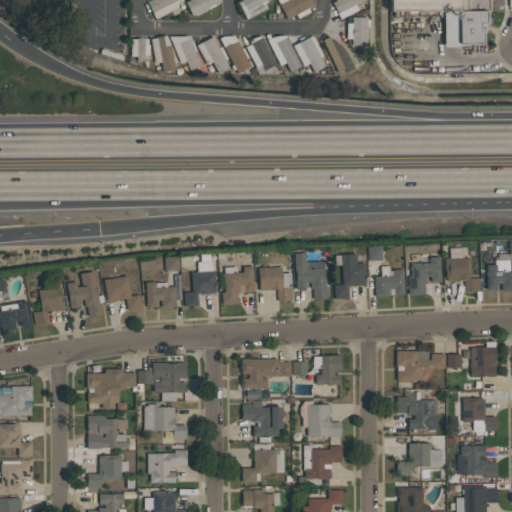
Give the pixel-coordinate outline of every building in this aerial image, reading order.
[(146,1),(147,0),(182,0),(183,1),(177,4),(178,6),(155,18),(146,1)] [(218,0),(191,15),(185,1),(187,0),(218,0)] [(246,19),(237,2),(240,0),(266,0),(267,1),(264,3),(267,8),(246,19)] [(311,0),(314,4),(307,8),(309,11),(297,18),(295,14),(286,19),(278,4),(279,3),(277,0),(311,0)] [(363,0),(355,4),(357,10),(339,19),(337,13),(336,13),(331,2),(335,0),(363,0)] [(389,11),(388,0),(489,0),(489,11),(486,11),(486,17),(489,17),(489,23),(486,23),(485,23),(485,33),(482,33),(483,44),(458,44),(458,46),(443,46),(443,11),(389,11)] [(351,44),(351,38),(346,38),(346,22),(351,22),(351,16),(366,16),(366,19),(368,19),(368,26),(366,26),(366,46),(358,46),(358,44),(351,44)] [(170,45),(175,69),(163,71),(161,61),(154,63),(149,38),(156,37),(162,35),(162,36),(166,35),(170,45)] [(237,72),(235,69),(233,70),(230,66),(232,64),(218,38),(222,36),(233,35),(241,49),(243,48),(247,56),(245,58),(249,65),(237,72)] [(260,35),(275,63),(273,65),(278,73),(258,74),(254,67),(255,67),(244,46),(250,44),(249,43),(247,39),(260,35)] [(266,40),(272,37),(278,35),(284,35),(300,66),(290,71),(285,62),(279,65),(266,40)] [(350,62),(353,68),(346,72),(343,68),(338,71),(321,39),(328,35),(331,41),(334,40),(337,45),(340,43),(341,46),(345,51),(348,56),(350,62)] [(200,65),(189,70),(187,66),(184,68),(181,63),(180,63),(168,36),(188,36),(200,65)] [(218,74),(211,61),(206,64),(195,45),(212,36),(218,48),(220,46),(227,58),(224,59),(229,67),(218,74)] [(292,45),(309,36),(312,36),(323,55),(320,57),(324,65),(313,71),(309,63),(303,66),(292,45)] [(130,38),(136,38),(137,38),(137,37),(142,37),(142,38),(144,38),(147,38),(147,45),(149,45),(149,54),(144,54),(144,60),(136,60),(136,56),(130,56),(130,38)] [(380,245),(381,259),(367,260),(366,246),(380,245)] [(446,280),(446,278),(445,278),(444,258),(448,258),(448,247),(461,247),(461,257),(468,257),(469,278),(479,277),(480,287),(478,288),(478,290),(464,291),(464,280),(446,280)] [(295,288),(295,280),(295,273),(294,273),(293,253),(304,252),(304,261),(329,260),(330,269),(323,269),(324,279),(325,279),(325,287),(328,286),(329,298),(312,299),(312,288),(310,288),(310,281),(305,282),(305,288),(295,288)] [(364,262),(365,284),(346,285),(347,297),(333,298),(333,284),(341,284),(340,264),(334,264),(334,255),(340,255),(340,254),(355,253),(356,263),(364,262)] [(486,290),(485,264),(494,264),(493,257),(497,257),(497,253),(508,253),(508,254),(511,254),(511,290),(500,291),(500,283),(496,283),(496,289),(486,290)] [(214,292),(197,293),(197,305),(183,306),(183,292),(191,292),(191,272),(197,271),(196,261),(200,261),(200,254),(209,254),(210,261),(211,261),(211,270),(214,270),(215,290),(214,290),(214,292)] [(178,256),(179,270),(164,271),(163,256),(178,256)] [(409,263),(429,262),(429,257),(439,256),(439,264),(439,273),(440,273),(440,282),(430,282),(430,276),(425,276),(426,283),(423,283),(424,293),(408,294),(407,276),(410,276),(409,263)] [(221,304),(221,292),(223,292),(222,273),(223,273),(223,266),(236,266),(236,272),(242,272),(242,266),(252,266),(253,290),(243,291),(243,292),(238,292),(238,293),(237,293),(237,303),(221,304)] [(379,266),(388,266),(388,275),(392,275),(392,269),(402,268),(403,294),(393,294),(393,288),(389,288),(389,296),(373,297),(372,276),(380,276),(379,266)] [(257,268),(280,267),(280,273),(290,272),(291,300),(277,300),(276,289),(270,289),(270,290),(258,290),(257,268)] [(69,308),(68,300),(69,299),(67,290),(66,291),(65,283),(75,281),(76,286),(81,286),(79,273),(93,270),(96,285),(95,285),(97,295),(101,295),(103,302),(101,302),(103,313),(96,314),(96,315),(91,316),(91,315),(88,316),(86,305),(84,306),(83,299),(78,300),(79,306),(77,306),(77,307),(71,308),(71,307),(69,308)] [(103,279),(126,275),(129,296),(138,294),(140,308),(126,310),(125,298),(106,301),(103,279)] [(144,282),(154,281),(154,282),(166,282),(167,286),(174,286),(175,306),(160,307),(160,300),(155,300),(155,306),(146,307),(144,282)] [(30,312),(40,310),(37,290),(60,286),(61,297),(63,308),(45,311),(47,322),(32,325),(30,312)] [(29,325),(19,327),(18,320),(14,321),(15,328),(1,330),(0,325),(0,304),(25,300),(29,325)] [(469,376),(469,347),(484,347),(484,341),(494,341),(494,363),(493,363),(493,375),(469,376)] [(444,353),(444,368),(431,368),(431,372),(421,372),(421,380),(395,380),(395,370),(396,370),(396,366),(394,366),(394,351),(427,350),(427,360),(429,360),(429,353),(444,353)] [(446,366),(446,354),(460,354),(460,366),(446,366)] [(340,355),(340,369),(332,369),(332,374),(339,374),(339,383),(314,384),(314,374),(319,374),(319,368),(312,368),(312,356),(320,356),(319,355),(340,355)] [(240,387),(240,378),(247,378),(247,374),(239,374),(239,358),(277,358),(277,361),(289,361),(289,376),(260,376),(260,377),(266,377),(266,387),(240,387)] [(305,361),(305,374),(291,374),(291,361),(305,361)] [(184,392),(174,392),(175,400),(160,400),(160,392),(152,392),(152,383),(136,383),(136,370),(146,370),(146,366),(151,366),(150,362),(165,362),(165,363),(177,363),(177,362),(184,362),(184,377),(178,377),(178,382),(183,382),(184,392)] [(117,389),(117,402),(113,402),(113,408),(100,409),(100,404),(96,404),(96,403),(86,403),(86,392),(87,392),(87,388),(85,388),(85,372),(103,372),(103,369),(121,369),(121,372),(134,372),(134,386),(122,386),(122,389),(117,389)] [(30,415),(0,415),(0,394),(10,394),(10,385),(30,385),(30,400),(23,400),(23,405),(30,405),(30,415)] [(435,428),(407,429),(407,419),(413,419),(413,414),(406,414),(406,412),(395,412),(395,396),(406,396),(406,399),(434,399),(434,415),(435,415),(435,428)] [(471,431),(471,422),(461,422),(461,397),(481,397),(481,398),(483,398),(483,416),(495,416),(495,430),(482,430),(482,431),(471,431)] [(252,436),(252,426),(255,426),(255,422),(251,422),(251,419),(240,419),(240,404),(251,403),(250,400),(260,400),(260,406),(280,406),(281,428),(277,428),(277,435),(252,436)] [(306,436),(306,426),(301,426),(301,424),(301,418),(298,412),(298,407),(301,404),(302,402),(303,400),(311,400),(312,404),(328,404),(328,416),(327,416),(327,422),(340,422),(340,436),(306,436)] [(174,406),(174,420),(173,420),(173,425),(185,425),(185,439),(172,439),(172,430),(169,430),(142,430),(142,405),(146,405),(146,403),(158,403),(158,406),(174,406)] [(86,448),(86,442),(85,442),(85,434),(86,434),(86,431),(85,415),(104,415),(104,418),(116,418),(116,419),(126,419),(126,428),(116,428),(116,434),(124,434),(124,437),(127,437),(127,447),(115,447),(105,447),(100,447),(100,448),(86,448)] [(16,424),(18,424),(19,442),(31,442),(31,456),(16,456),(16,447),(0,447),(0,423),(16,423),(16,424)] [(440,465),(408,466),(409,475),(396,475),(396,460),(407,460),(407,443),(430,442),(430,449),(440,448),(440,465)] [(341,445),(341,462),(330,462),(330,464),(329,464),(329,478),(304,478),(304,470),(302,470),(302,444),(310,444),(310,449),(327,448),(327,445),(341,445)] [(483,445),(483,455),(477,455),(477,459),(485,459),(485,461),(496,461),(496,477),(483,477),(483,474),(455,474),(455,454),(459,454),(459,445),(483,445)] [(275,449),(275,473),(255,473),(255,482),(241,482),(241,468),(253,468),(253,449),(275,449)] [(174,482),(149,482),(148,474),(146,474),(146,453),(173,452),(173,450),(185,450),(185,465),(175,465),(175,467),(168,468),(168,472),(174,472),(174,482)] [(86,487),(86,473),(97,473),(97,456),(99,456),(99,455),(120,455),(120,461),(127,461),(127,471),(120,471),(120,478),(99,478),(99,487),(86,487)] [(31,476),(20,476),(20,478),(13,478),(13,482),(20,482),(20,493),(11,493),(11,492),(2,492),(2,493),(0,493),(0,460),(18,460),(31,460),(31,476)] [(496,488),(496,502),(484,502),(484,511),(454,511),(454,497),(462,497),(462,494),(461,494),(461,489),(462,489),(462,485),(484,485),(484,488),(496,488)] [(395,511),(395,501),(397,501),(397,497),(396,497),(396,487),(421,487),(421,503),(424,503),(428,506),(428,511),(395,511)] [(259,511),(259,508),(252,508),(252,506),(241,506),(241,490),(251,490),(251,489),(263,489),(263,493),(272,493),(272,511),(259,511)] [(341,504),(329,504),(329,511),(301,511),(301,506),(306,506),(306,498),(326,498),(326,490),(340,489),(341,504)] [(174,491),(174,510),(186,510),(186,511),(152,511),(152,509),(143,509),(143,497),(152,497),(152,491),(174,491)] [(122,493),(123,503),(117,503),(117,509),(124,508),(124,511),(86,511),(86,510),(97,510),(97,508),(104,508),(104,503),(98,504),(97,493),(104,493),(104,494),(116,494),(116,493),(122,493)] [(0,511),(0,498),(19,498),(19,511),(0,511)]
